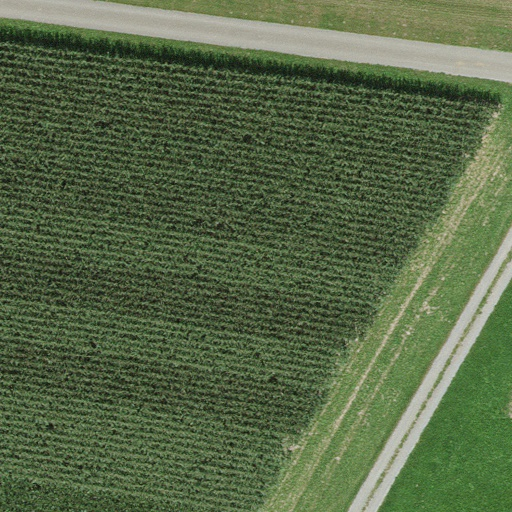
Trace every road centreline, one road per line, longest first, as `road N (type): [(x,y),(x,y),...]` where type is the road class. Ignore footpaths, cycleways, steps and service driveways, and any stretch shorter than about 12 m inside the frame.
road 1 (unclassified): [(511,68),(0,5)]
road 2 (track): [(369,511),(511,263)]
